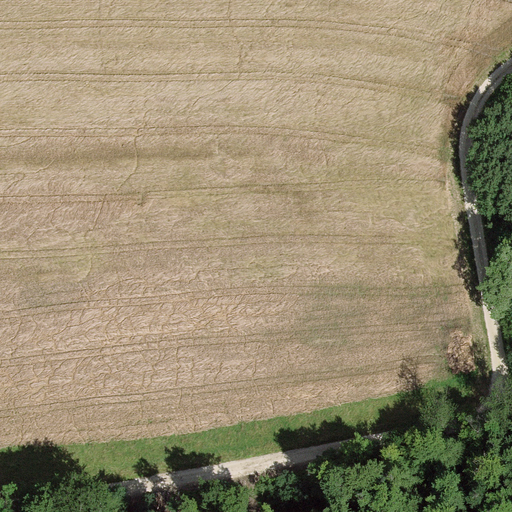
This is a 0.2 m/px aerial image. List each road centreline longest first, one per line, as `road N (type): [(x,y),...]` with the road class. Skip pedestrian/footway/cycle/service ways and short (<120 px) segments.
road 1 (track): [(0,507),(502,415)]
road 2 (track): [(502,415),(462,142),(480,91),(511,63)]
